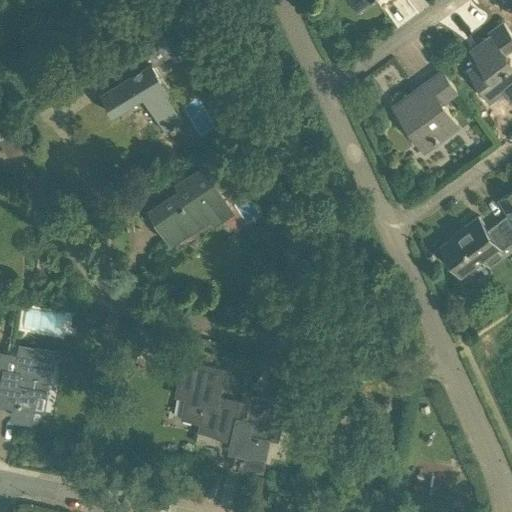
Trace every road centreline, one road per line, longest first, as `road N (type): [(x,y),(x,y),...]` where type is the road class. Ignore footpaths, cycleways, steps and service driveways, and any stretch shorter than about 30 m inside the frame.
road 1 (residential): [(452,370),(270,348),(108,292)]
road 2 (residential): [(326,93),(456,0)]
road 3 (residential): [(152,511),(0,479)]
road 4 (residential): [(389,233),(326,93)]
road 5 (residential): [(510,511),(452,370)]
road 6 (residential): [(452,370),(389,233)]
road 7 (residential): [(389,233),(510,146)]
